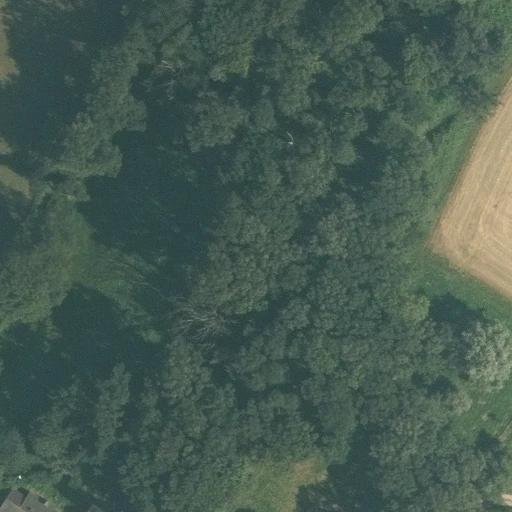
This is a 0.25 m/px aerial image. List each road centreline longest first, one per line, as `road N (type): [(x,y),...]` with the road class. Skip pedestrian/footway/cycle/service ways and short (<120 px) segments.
road 1 (track): [(511,316),(415,262),(413,232),(511,72),(509,48)]
road 2 (track): [(0,298),(107,66),(148,0)]
road 3 (track): [(415,262),(373,320),(257,429)]
